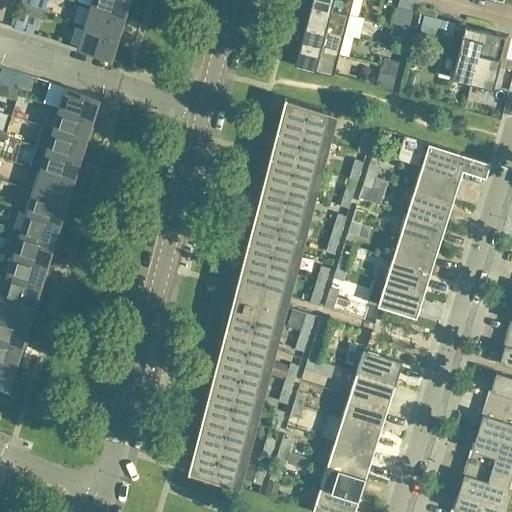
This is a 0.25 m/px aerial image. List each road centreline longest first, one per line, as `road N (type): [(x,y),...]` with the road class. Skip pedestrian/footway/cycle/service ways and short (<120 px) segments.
road 1 (residential): [(394,511),(511,130)]
road 2 (residential): [(105,491),(203,110)]
road 3 (residential): [(203,110),(0,46)]
